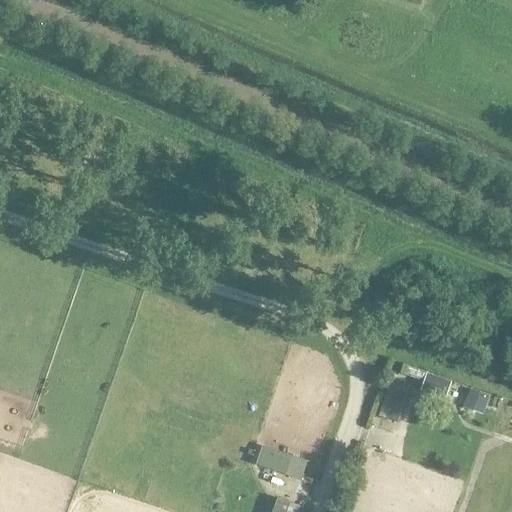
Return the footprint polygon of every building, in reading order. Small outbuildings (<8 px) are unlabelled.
[(427,375),(423,386),(446,394),(450,383),(427,375)] [(379,417),(397,423),(409,387),(391,381),(379,417)] [(471,390),(464,408),(482,415),(485,407),(496,411),(499,402),(488,398),(489,396),(471,390)] [(260,452),(256,464),(302,479),(306,467),(260,452)] [(277,500),(273,511),(298,511),(300,508),(277,500)]
